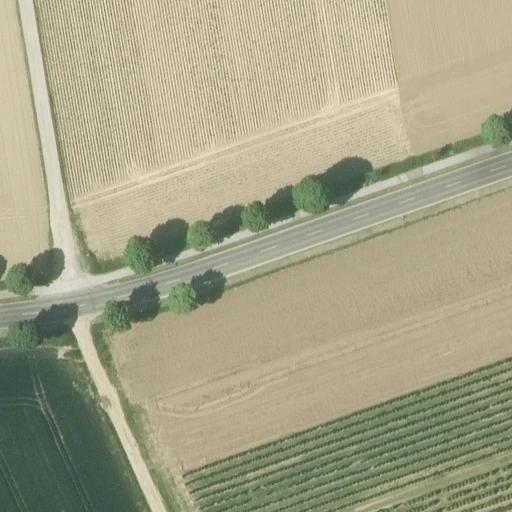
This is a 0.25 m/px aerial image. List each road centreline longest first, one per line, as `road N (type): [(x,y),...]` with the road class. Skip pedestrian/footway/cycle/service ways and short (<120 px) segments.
road 1 (secondary): [(0,316),(77,307),(182,279),(511,162)]
road 2 (track): [(21,0),(72,293),(97,377),(158,511)]
